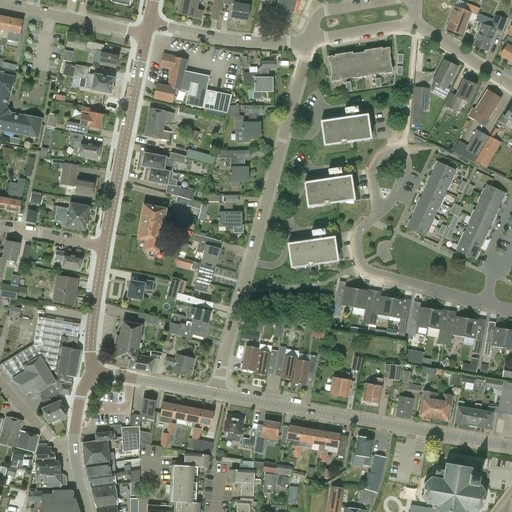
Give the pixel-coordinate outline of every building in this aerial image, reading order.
[(201,19),(203,12),(196,11),(198,0),(181,0),(178,14),(201,19)] [(219,21),(222,0),(213,0),(210,19),(219,21)] [(231,0),(231,6),(233,6),(231,19),(247,22),(249,6),(239,4),(239,0),(231,0)] [(271,0),(269,7),(293,14),(296,0),(271,0)] [(467,4),(464,11),(454,7),(446,29),(462,36),(471,13),(477,16),(479,8),(467,4)] [(0,16),(0,30),(8,32),(11,19),(0,17),(0,16)] [(488,52),(496,30),(502,32),(506,20),(494,16),(490,28),(481,25),(478,26),(476,30),(477,33),(478,33),(473,46),(488,52)] [(19,41),(23,21),(11,19),(8,32),(9,32),(8,39),(19,41)] [(503,43),(506,46),(500,55),(511,62),(511,39),(507,36),(503,43)] [(382,50),(382,48),(373,49),(377,74),(383,73),(383,71),(391,70),(388,49),(382,50)] [(370,75),(377,74),(373,49),(364,51),(364,53),(358,53),(361,74),(369,73),(370,75)] [(64,60),(72,61),(73,51),(65,50),(64,60)] [(116,68),(118,55),(96,50),(93,63),(116,68)] [(352,54),(352,53),(343,54),(347,79),(354,78),(353,76),(361,74),(358,53),(352,54)] [(340,80),(347,79),(343,54),(334,55),(334,57),(328,58),(331,79),(340,78),(340,80)] [(184,71),(187,60),(163,55),(160,67),(172,69),(168,88),(176,89),(175,90),(188,93),(186,105),(227,114),(232,95),(207,90),(210,77),(184,71)] [(0,66),(16,71),(18,64),(0,59),(0,66)] [(450,89),(447,88),(458,68),(443,60),(432,81),(434,82),(430,91),(445,98),(450,89)] [(262,92),(272,92),(272,79),(269,79),(269,69),(274,69),(275,61),(260,61),(260,67),(259,67),(259,69),(260,69),(260,73),(257,73),(249,73),(243,73),(243,86),(255,86),(255,92),(262,92)] [(63,75),(73,77),(76,65),(65,63),(63,75)] [(74,76),(81,78),(79,88),(110,94),(110,92),(112,91),(113,88),(112,86),(113,79),(88,74),(90,68),(76,65),(74,76)] [(24,116),(12,114),(8,108),(10,95),(11,95),(15,77),(4,75),(4,72),(0,71),(0,130),(38,138),(42,118),(24,115),(24,116)] [(457,113),(463,100),(468,103),(476,86),(463,80),(456,96),(451,94),(444,107),(457,113)] [(176,89),(168,88),(156,85),(154,98),(173,102),(175,90),(176,89)] [(488,119),(500,100),(487,91),(475,111),(472,109),(468,116),(480,124),(484,117),(488,119)] [(262,92),(255,92),(253,92),(253,100),(262,100),(262,92)] [(427,109),(428,98),(414,97),(413,108),(427,109)] [(230,115),(240,115),(240,105),(230,105),(230,115)] [(257,114),(263,114),(262,106),(248,106),(248,114),(249,114),(257,114)] [(100,130),(103,116),(90,114),(91,109),(83,107),(80,124),(66,122),(65,130),(87,135),(89,128),(100,130)] [(351,116),(352,118),(354,118),(354,113),(358,112),(357,107),(344,109),(345,114),(351,113),(351,116)] [(511,121),(511,107),(505,116),(503,115),(498,122),(505,126),(508,120),(511,121)] [(172,124),(174,114),(166,113),(166,112),(149,109),(148,117),(165,120),(165,122),(172,124)] [(195,120),(196,113),(179,109),(177,116),(195,120)] [(48,126),(56,127),(58,115),(49,114),(48,126)] [(257,114),(249,114),(249,123),(257,123),(257,114)] [(367,116),(354,118),(352,118),(351,116),(334,118),(328,119),(321,120),(321,122),(324,143),(331,142),(331,144),(340,143),(340,140),(346,139),(346,142),(349,142),(352,141),(363,139),(363,137),(369,136),(367,116)] [(163,131),(165,122),(165,120),(148,117),(144,137),(162,140),(169,141),(171,133),(163,131)] [(243,124),(243,117),(235,117),(235,144),(250,144),(250,137),(260,137),(260,123),(257,123),(249,123),(243,124)] [(477,157),(488,137),(476,130),(467,146),(458,141),(453,153),(474,163),(477,157)] [(71,147),(81,149),(79,156),(98,160),(101,146),(83,143),(84,136),(71,133),(70,142),(72,142),(71,147)] [(483,166),(496,142),(489,138),(476,162),(483,166)] [(12,160),(13,150),(3,148),(1,158),(12,160)] [(215,157),(188,150),(186,158),(213,165),(213,164),(215,157)] [(231,182),(248,182),(248,168),(244,168),(244,159),(251,159),(250,151),(236,151),(218,151),(218,159),(230,159),(230,168),(231,168),(231,182)] [(150,169),(173,173),(172,173),(174,162),(183,165),(185,157),(171,153),(169,159),(166,158),(144,154),(144,157),(142,156),(141,163),(142,164),(142,167),(150,169)] [(30,156),(26,174),(31,175),(35,158),(30,156)] [(432,169),(433,170),(431,173),(451,182),(455,176),(453,175),(455,171),(435,161),(432,169)] [(75,187),(75,186),(77,187),(76,193),(76,196),(84,197),(84,195),(92,196),(95,182),(78,179),(78,180),(76,179),(79,166),(64,163),(60,185),(75,187)] [(335,177),(335,179),(338,179),(337,174),(341,174),(340,168),(328,170),(329,175),(335,175),(335,177)] [(149,179),(148,182),(167,186),(167,185),(176,187),(177,180),(172,179),(173,173),(150,169),(150,172),(148,171),(147,178),(149,179)] [(428,176),(425,183),(445,193),(447,189),(448,189),(451,182),(431,173),(430,176),(428,176)] [(335,177),(317,179),(311,180),(304,181),(305,184),(308,204),(314,203),(315,205),(324,204),(323,201),(329,201),(329,203),(332,203),(336,202),(347,201),(346,198),(353,197),(350,177),(338,179),(335,179),(335,177)] [(7,199),(5,210),(20,213),(26,181),(20,180),(18,190),(17,189),(16,194),(8,192),(7,199)] [(422,191),(423,192),(421,195),(441,204),(445,198),(443,196),(445,193),(425,183),(422,191)] [(483,189),(480,196),(500,205),(501,202),(503,202),(506,194),(486,185),(485,189),(483,189)] [(177,195),(192,200),(194,193),(179,188),(177,195)] [(29,202),(41,205),(43,196),(32,193),(29,202)] [(418,198),(415,205),(435,214),(437,211),(438,211),(441,204),(421,195),(420,198),(418,198)] [(178,196),(176,202),(200,210),(202,204),(178,196)] [(205,202),(223,202),(223,203),(224,204),(224,213),(218,213),(218,226),(242,226),(242,213),(232,213),(232,204),(238,204),(238,196),(223,196),(204,196),(205,202)] [(500,205),(480,196),(477,202),(478,203),(476,207),(496,216),(500,209),(498,208),(500,205)] [(56,214),(87,219),(89,207),(70,204),(70,209),(57,207),(56,214)] [(158,253),(166,209),(144,205),(138,239),(146,241),(145,250),(149,251),(148,255),(149,257),(154,258),(156,256),(157,252),(158,253)] [(413,214),(411,217),(431,226),(434,219),(433,218),(435,214),(415,205),(412,213),(413,214)] [(493,224),(496,216),(476,207),(475,211),(473,211),(470,217),(490,226),(491,223),(493,224)] [(36,224),(38,212),(28,210),(26,222),(36,224)] [(85,231),(87,219),(56,214),(55,221),(67,223),(66,228),(85,231)] [(431,226),(411,217),(410,220),(408,220),(405,227),(425,237),(427,233),(428,233),(431,226)] [(490,226),(470,217),(467,224),(468,225),(466,229),(486,238),(490,231),(488,230),(490,226)] [(318,238),(319,240),(321,240),(320,235),(325,235),(324,229),(311,231),(312,236),(318,236),(318,238)] [(483,245),(486,238),(466,229),(465,232),(463,232),(460,239),(480,248),(481,245),(483,245)] [(201,264),(214,268),(221,242),(194,235),(192,241),(199,243),(196,252),(204,254),(201,264)] [(321,240),(319,240),(318,238),(301,240),(295,241),(288,242),(288,245),(291,265),(298,264),(298,267),(307,265),(307,263),(313,262),(313,264),(316,264),(319,264),(330,262),(330,259),(336,258),(333,238),(321,240)] [(480,248),(460,239),(457,246),(458,247),(456,251),(476,260),(479,253),(478,251),(480,248)] [(16,262),(19,244),(6,242),(3,259),(16,262)] [(32,247),(25,245),(21,264),(28,266),(32,247)] [(81,258),(65,255),(65,252),(56,251),(54,259),(64,261),(62,268),(79,271),(81,258)] [(209,286),(214,268),(201,264),(200,270),(196,283),(209,286)] [(14,275),(12,283),(19,285),(21,276),(14,275)] [(73,305),(77,281),(57,277),(53,301),(73,305)] [(171,280),(169,287),(178,289),(180,282),(171,280)] [(152,291),(153,283),(142,281),(142,283),(130,281),(127,298),(142,301),(144,289),(152,291)] [(209,286),(196,283),(194,290),(207,294),(209,286)] [(0,294),(0,296),(16,300),(18,288),(2,285),(0,294)] [(25,297),(26,288),(20,287),(18,296),(25,297)] [(342,306),(353,308),(357,289),(345,287),(344,293),(337,292),(333,316),(340,317),(342,306)] [(357,289),(353,308),(364,310),(362,324),(369,325),(373,301),(367,300),(369,290),(360,288),(360,290),(357,289)] [(183,306),(187,307),(188,307),(192,308),(193,305),(194,305),(196,299),(180,294),(178,301),(184,303),(183,306)] [(378,315),(389,317),(392,298),(380,296),(379,302),(373,301),(369,325),(376,326),(378,315)] [(392,298),(389,317),(400,319),(398,333),(405,334),(409,311),(402,310),(404,299),(396,298),(395,299),(392,298)] [(19,318),(21,308),(10,306),(8,315),(8,316),(19,318)] [(194,320),(208,324),(211,313),(196,309),(192,308),(188,307),(187,307),(186,314),(194,316),(194,320)] [(427,337),(428,328),(431,309),(420,307),(418,313),(412,312),(408,336),(415,337),(415,335),(427,337)] [(431,309),(428,328),(439,330),(437,344),(444,345),(448,321),(442,320),(443,310),(435,309),(435,310),(431,309)] [(137,320),(157,324),(158,317),(139,313),(137,320)] [(31,320),(19,318),(8,316),(8,315),(7,315),(0,338),(0,358),(11,323),(30,326),(31,320)] [(49,371),(56,369),(58,358),(60,359),(62,348),(74,350),(75,346),(77,346),(79,339),(77,338),(80,324),(38,317),(34,345),(0,364),(0,365),(12,380),(26,372),(23,367),(40,357),(49,371)] [(452,335),(463,337),(467,319),(455,317),(454,322),(448,321),(444,345),(450,346),(452,335)] [(467,319),(463,337),(475,339),(472,353),(479,354),(484,331),(477,329),(479,319),(470,318),(470,319),(467,319)] [(208,324),(194,320),(193,323),(187,322),(186,326),(181,324),(180,327),(170,324),(167,333),(191,339),(192,335),(204,338),(208,324)] [(262,330),(264,322),(252,320),(251,328),(262,330)] [(118,346),(138,350),(143,325),(123,322),(118,346)] [(492,346),(503,348),(506,329),(494,327),(493,333),(487,332),(483,356),(490,357),(492,346)] [(506,329),(503,348),(511,349),(511,361),(511,364),(511,329),(510,329),(509,330),(506,329)] [(259,334),(251,333),(250,340),(258,341),(259,334)] [(170,352),(172,343),(165,341),(161,353),(167,355),(168,351),(170,352)] [(137,356),(138,350),(118,346),(116,358),(129,361),(136,362),(137,356)] [(254,374),(259,348),(246,346),(242,370),(254,372),(254,374)] [(293,383),(298,357),(285,355),(287,348),(281,347),(277,366),(283,367),(281,379),(293,381),(293,383)] [(61,384),(72,386),(73,377),(75,377),(81,351),(74,350),(62,348),(60,359),(58,358),(56,369),(55,376),(58,380),(61,384)] [(259,348),(254,374),(267,376),(269,364),(275,365),(278,351),(271,350),(271,352),(259,350),(259,348)] [(409,359),(424,360),(424,351),(409,350),(409,359)] [(298,357),(293,383),(306,386),(310,365),(316,366),(317,356),(311,355),(310,362),(298,360),(298,357)] [(151,374),(155,359),(137,356),(136,362),(129,361),(128,370),(151,374)] [(163,365),(173,367),(171,373),(190,378),(195,360),(176,356),(175,359),(166,357),(163,365)] [(359,372),(362,358),(354,356),(351,370),(359,372)] [(39,393),(56,382),(55,382),(58,380),(55,376),(56,369),(49,371),(40,357),(23,367),(26,372),(12,380),(25,395),(30,392),(32,395),(38,392),(39,393)] [(463,363),(463,368),(478,369),(479,358),(471,358),(471,363),(463,363)] [(389,380),(399,381),(401,366),(391,365),(389,380)] [(511,379),(511,369),(504,368),(502,378),(511,379)] [(350,381),(349,381),(350,373),(341,372),(340,379),(333,378),(330,395),(333,395),(334,397),(336,398),(338,396),(348,398),(350,381)] [(458,386),(460,376),(452,375),(451,385),(458,386)] [(475,385),(475,384),(476,378),(461,376),(460,382),(475,385)] [(382,387),(381,387),(382,380),(374,378),(373,386),(366,385),(363,401),(365,401),(366,403),(370,403),(372,402),(379,403),(382,387)] [(486,379),(485,387),(501,390),(502,382),(486,379)] [(58,380),(55,382),(56,382),(39,393),(45,408),(52,404),(63,400),(61,400),(60,394),(59,394),(61,384),(58,380)] [(498,413),(502,414),(511,415),(511,383),(503,382),(498,413)] [(72,386),(61,384),(59,394),(60,394),(70,396),(72,386)] [(434,419),(437,400),(430,399),(431,392),(423,391),(418,416),(426,418),(427,420),(431,420),(433,419),(434,419)] [(445,395),(444,402),(437,400),(434,419),(435,419),(436,421),(439,422),(441,420),(449,422),(453,396),(445,395)] [(410,419),(413,400),(399,397),(395,416),(410,419)] [(141,414),(148,415),(146,422),(154,423),(155,412),(153,412),(155,401),(143,399),(141,414)] [(48,424),(67,416),(64,409),(66,408),(63,400),(52,404),(45,408),(42,409),(48,424)] [(454,425),(467,427),(470,409),(463,408),(464,402),(458,401),(457,407),(454,425)] [(172,424),(173,419),(175,405),(162,403),(159,422),(168,423),(169,423),(172,424)] [(477,428),(480,411),(481,405),(475,404),(474,409),(470,409),(467,427),(467,426),(477,428)] [(173,419),(186,421),(188,408),(175,405),(173,419)] [(480,411),(477,428),(490,431),(493,413),(494,408),(488,407),(487,412),(480,411)] [(186,421),(198,424),(201,410),(188,408),(186,421)] [(211,426),(214,413),(201,410),(198,424),(211,426)] [(226,440),(239,442),(243,419),(235,418),(235,416),(229,415),(228,417),(227,417),(225,431),(228,432),(226,440)] [(38,436),(20,431),(23,422),(6,417),(0,438),(0,443),(34,453),(38,436)] [(261,438),(268,439),(268,441),(269,441),(270,443),(273,444),(275,442),(277,443),(278,436),(277,436),(279,424),(264,421),(261,438)] [(299,442),(302,428),(289,426),(286,439),(293,440),(292,446),(295,447),(295,446),(298,447),(299,442)] [(121,427),(123,452),(139,449),(139,427),(121,427)] [(307,443),(312,444),(315,430),(302,428),(299,442),(298,447),(302,447),(305,448),(307,443)] [(324,451),(325,446),(327,433),(315,430),(312,444),(319,445),(319,450),(324,451)] [(82,444),(85,467),(110,464),(109,454),(108,441),(116,440),(115,431),(111,432),(95,434),(96,442),(82,444)] [(340,435),(327,433),(325,446),(338,448),(337,455),(344,456),(346,446),(339,444),(340,435)] [(370,458),(373,440),(367,439),(365,436),(360,436),(359,438),(358,438),(355,455),(362,456),(361,465),(369,466),(370,458)] [(241,445),(254,448),(255,441),(249,440),(243,438),(241,445)] [(35,462),(55,461),(53,453),(52,453),(51,448),(47,448),(46,445),(38,445),(36,455),(35,462)] [(178,458),(178,451),(162,449),(162,457),(178,458)] [(20,461),(24,462),(25,454),(14,452),(11,466),(19,467),(20,461)] [(184,462),(184,466),(198,468),(208,468),(208,456),(184,454),(184,462)] [(370,474),(381,476),(386,458),(374,455),(370,473),(370,474)] [(416,482),(423,457),(418,456),(411,480),(416,482)] [(46,476),(60,475),(60,466),(58,461),(55,462),(55,461),(35,462),(36,476),(46,475),(46,476)] [(427,504),(428,504),(432,505),(431,511),(469,511),(470,511),(472,511),(477,511),(483,506),(485,494),(481,486),(478,485),(480,477),(471,476),(473,468),(465,467),(466,463),(460,462),(453,461),(452,464),(445,463),(444,471),(440,471),(440,470),(436,469),(435,473),(436,474),(435,478),(431,477),(424,484),(422,496),(427,504)] [(264,462),(263,471),(275,473),(276,464),(264,462)] [(110,464),(85,467),(88,478),(110,475),(111,475),(111,474),(110,464)] [(292,467),(276,464),(275,473),(291,476),(292,467)] [(197,480),(198,468),(184,466),(174,466),(173,478),(197,480)] [(16,469),(9,467),(7,476),(11,477),(14,477),(14,475),(16,469)] [(130,484),(133,484),(139,483),(140,471),(139,471),(129,472),(130,484)] [(230,481),(240,482),(254,482),(254,484),(260,484),(260,480),(254,480),(254,472),(230,471),(230,481)] [(264,493),(277,493),(277,474),(264,473),(264,493)] [(377,491),(381,476),(370,474),(370,473),(367,473),(362,488),(364,489),(374,491),(377,492),(377,491)] [(46,475),(36,476),(36,483),(47,482),(47,488),(60,487),(66,487),(66,478),(63,475),(60,475),(46,476),(46,475)] [(90,487),(114,484),(119,483),(118,478),(110,479),(110,475),(88,478),(90,487)] [(196,492),(197,480),(173,478),(172,490),(196,492)] [(254,484),(254,482),(240,482),(240,485),(241,486),(240,491),(253,492),(254,484)] [(114,484),(90,487),(91,489),(90,489),(96,508),(117,505),(117,504),(114,484)] [(290,486),(288,503),(296,504),(299,487),(290,486)] [(340,511),(341,507),(344,489),(331,487),(327,511),(340,511)] [(373,501),(374,491),(364,489),(363,499),(373,501)] [(30,511),(79,511),(75,500),(73,500),(73,493),(71,491),(47,492),(41,492),(36,492),(36,490),(29,490),(27,502),(34,502),(34,509),(30,509),(30,511)] [(172,502),(176,502),(196,503),(196,492),(172,490),(172,502)] [(240,491),(240,501),(250,502),(253,502),(253,492),(240,491)] [(237,501),(237,510),(249,510),(250,502),(240,501),(237,501)] [(199,511),(200,503),(196,503),(176,502),(175,511),(199,511)]
